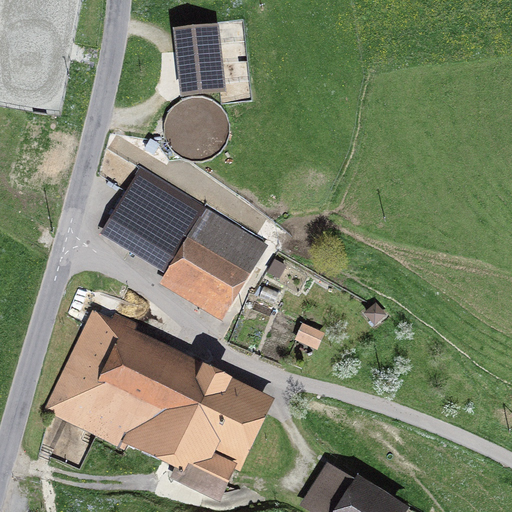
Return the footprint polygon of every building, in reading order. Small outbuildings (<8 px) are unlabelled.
[(232,98),(225,31),(183,36),(190,103),(232,98)] [(277,251),(145,173),(104,241),(176,283),(167,298),(227,334),(277,251)] [(287,406),(103,317),(53,419),(237,508),(287,406)] [(301,325),(297,339),(319,345),(323,331),(301,325)] [(404,511),(335,468),(307,511),(404,511)]
